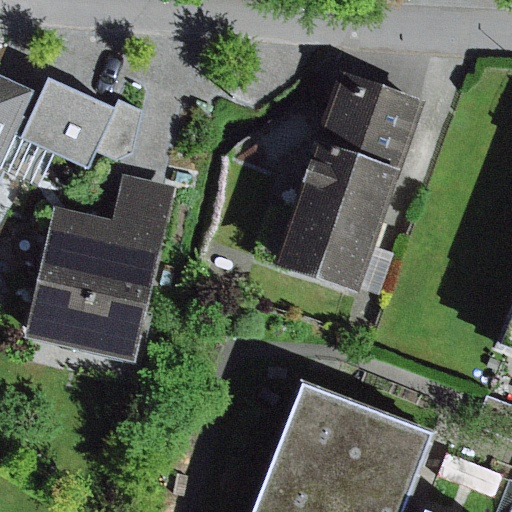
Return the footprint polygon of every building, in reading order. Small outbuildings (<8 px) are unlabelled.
[(426,103),(341,75),(272,268),(355,297),(426,103)] [(115,111),(47,79),(22,142),(88,172),(96,154),(115,163),(134,156),(143,113),(118,102),(115,111)] [(0,163),(30,95),(0,80),(0,163)] [(135,364),(176,188),(121,176),(112,222),(53,210),(25,340),(135,364)] [(511,299),(491,352),(511,359),(511,299)] [(406,511),(436,437),(299,381),(248,511),(406,511)] [(511,405),(487,396),(482,411),(475,430),(511,444),(511,405)] [(502,477),(447,456),(439,478),(494,499),(502,477)]
